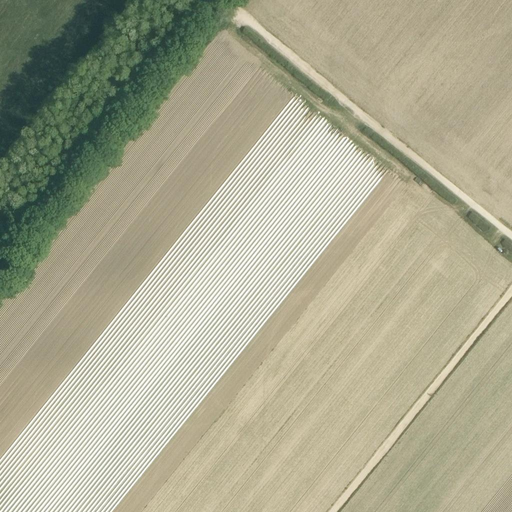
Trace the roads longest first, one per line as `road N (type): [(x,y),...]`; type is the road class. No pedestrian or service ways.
road 1 (track): [(234,0),(511,235)]
road 2 (track): [(332,511),(511,288)]
